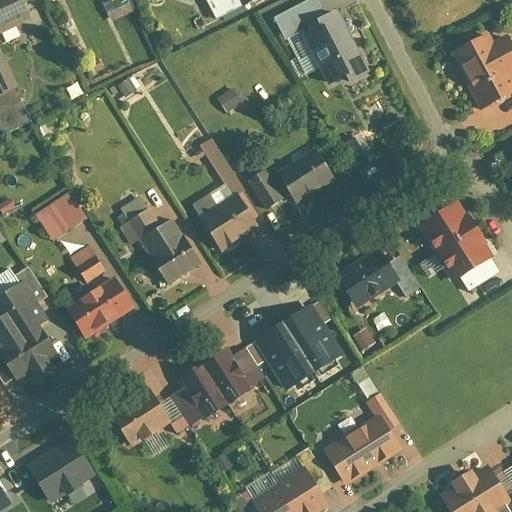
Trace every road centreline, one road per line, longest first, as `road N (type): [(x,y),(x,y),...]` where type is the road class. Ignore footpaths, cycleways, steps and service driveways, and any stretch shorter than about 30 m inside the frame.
road 1 (residential): [(459,152),(0,441)]
road 2 (residential): [(511,413),(359,511)]
road 3 (residential): [(373,0),(459,152)]
